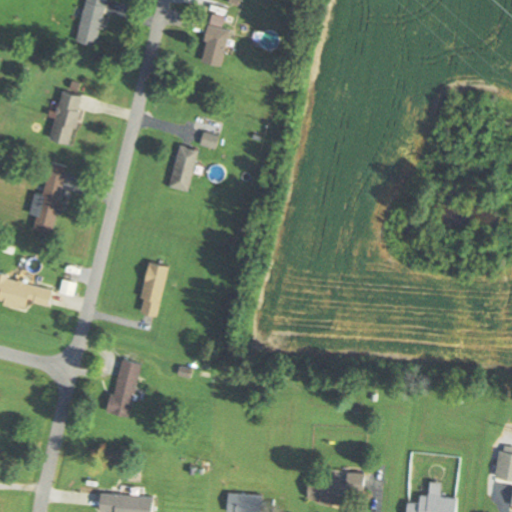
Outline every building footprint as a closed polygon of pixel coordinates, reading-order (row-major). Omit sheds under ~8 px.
[(108,0),(86,0),(79,39),(101,44),(108,0)] [(233,28),(225,27),(227,16),(214,13),(204,61),(226,65),(233,28)] [(87,95),(65,89),(53,137),(76,142),(87,95)] [(193,190),(202,148),(183,144),(173,186),(193,190)] [(39,192),(32,229),(57,234),(69,167),(51,164),(45,193),(39,192)] [(142,310),(162,315),(173,264),(152,260),(142,310)] [(57,288),(0,272),(0,299),(30,307),(32,300),(52,305),(57,288)] [(145,362),(124,357),(113,412),(134,416),(145,362)] [(353,503),(354,487),(368,488),(369,473),(351,473),(351,477),(312,475),(311,501),(353,503)] [(103,511),(120,511),(157,511),(158,495),(104,492),(103,511)] [(266,511),(266,493),(232,493),(231,511),(266,511)] [(423,493),(423,501),(411,501),(411,511),(462,511),(463,494),(423,493)]
